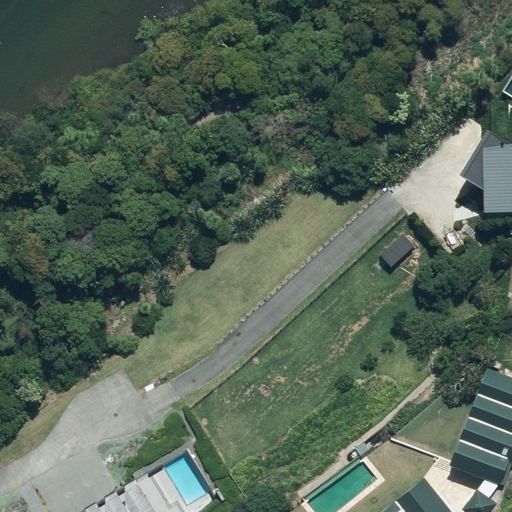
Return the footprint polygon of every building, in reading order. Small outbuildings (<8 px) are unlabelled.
[(511,72),(503,87),(511,92),(511,132),(504,133),(488,124),(460,169),(483,184),(484,205),(511,203),(511,72)] [(373,169),(324,211),(337,226),(386,184),(373,169)] [(180,302),(146,328),(158,344),(193,318),(180,302)] [(511,369),(488,361),(451,460),(501,479),(510,455),(511,455),(511,369)] [(459,511),(423,469),(371,511),(459,511)] [(153,511),(139,488),(98,511),(153,511)]
